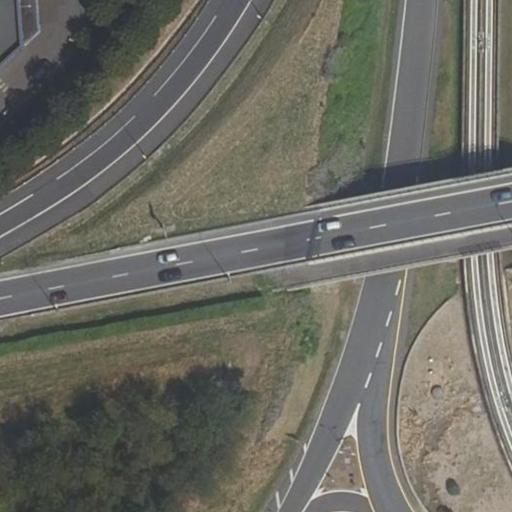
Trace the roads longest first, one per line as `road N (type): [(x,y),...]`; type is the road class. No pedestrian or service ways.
road 1 (primary): [(511,202),(0,297)]
road 2 (secondary): [(421,0),(406,147),(368,338)]
road 3 (secondary): [(248,0),(160,121),(76,181),(0,220)]
road 4 (track): [(0,440),(233,383)]
road 5 (secondary): [(368,338),(286,511)]
road 6 (secondary): [(368,338),(373,445),(394,511)]
